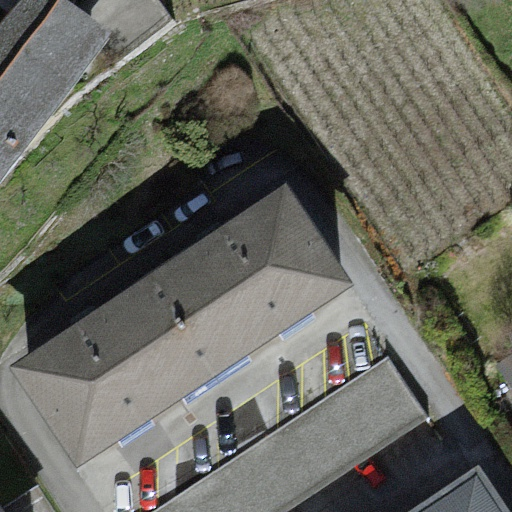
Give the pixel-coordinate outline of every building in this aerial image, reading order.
[(12,0),(0,18),(0,194),(15,204),(124,38),(66,0),(12,0)] [(297,195),(20,376),(89,482),(366,301),(297,195)] [(149,511),(275,511),(413,422),(375,364),(149,511)] [(508,511),(486,477),(432,511),(508,511)] [(0,511),(8,511),(0,499),(0,511)]
